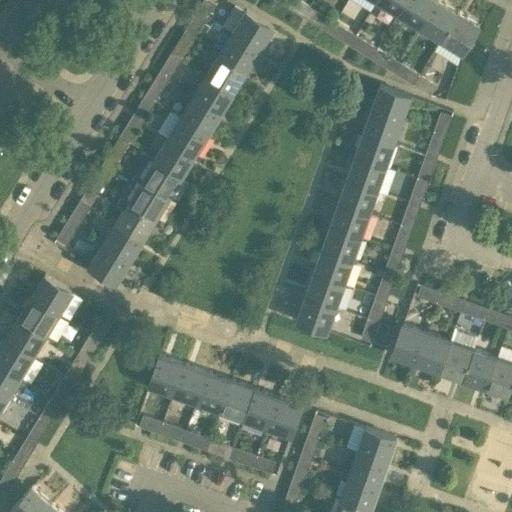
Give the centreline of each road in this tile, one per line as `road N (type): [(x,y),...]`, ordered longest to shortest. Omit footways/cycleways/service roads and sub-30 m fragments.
road 1 (residential): [(154,0),(0,256)]
road 2 (residential): [(134,511),(144,478),(240,511)]
road 3 (residential): [(483,171),(461,229),(466,251),(511,267)]
